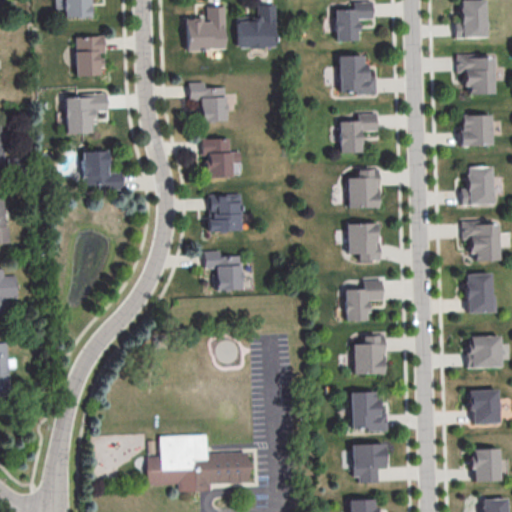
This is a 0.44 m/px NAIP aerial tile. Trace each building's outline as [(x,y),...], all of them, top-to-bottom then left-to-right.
[(60,0),(93,0),(94,9),(87,9),(87,18),(61,19),(60,0)] [(457,0),(482,0),(483,38),(451,39),(451,21),(457,21),(456,8),(457,8),(457,0)] [(349,1),(369,1),(370,21),(356,22),(356,33),(353,33),(353,42),(331,43),(330,11),(350,10),(349,1)] [(232,17),(234,50),(271,48),(271,35),(274,35),(273,4),(254,5),(255,20),(251,20),(250,16),(232,17)] [(181,19),(183,52),(221,50),(220,37),(223,36),(222,6),(203,7),(204,22),(200,22),(200,18),(181,19)] [(73,36),(74,75),(100,74),(99,54),(102,54),(101,35),(73,36)] [(452,55),(472,54),(472,58),(489,57),(489,94),(465,95),(464,87),(459,87),(459,73),(453,73),(452,55)] [(352,95),(372,95),(372,76),(364,76),(364,63),(359,63),(358,56),(335,57),(336,93),(352,92),(352,95)] [(185,83),(201,82),(202,88),(222,87),(223,122),(197,123),(196,100),(186,101),(185,83)] [(61,99),(74,98),(74,94),(103,93),(104,112),(94,112),(94,124),(88,124),(88,133),(62,134),(61,99)] [(353,114),(373,114),(374,133),(359,133),(360,144),(357,144),(357,153),(335,154),(334,122),(354,121),(353,114)] [(487,115),(488,147),(455,148),(455,130),(457,130),(457,115),(487,115)] [(193,138),(209,138),(209,143),(229,142),(231,177),(204,178),(203,156),(194,156),(193,138)] [(80,187),(93,187),(93,191),(119,190),(119,172),(104,173),(104,152),(79,153),(80,187)] [(463,168),(488,167),(489,205),(457,206),(456,188),(462,188),(462,176),(463,175),(463,168)] [(343,178),(344,208),(373,207),(373,194),(376,194),(375,169),(354,170),(354,178),(343,178)] [(0,194),(2,194),(4,226),(7,226),(8,243),(0,243),(0,194)] [(205,196),(237,194),(238,215),(236,215),(236,231),(204,232),(204,220),(208,220),(208,213),(206,213),(205,196)] [(457,222),(478,221),(478,225),(494,225),(495,261),(471,262),(470,254),(465,254),(465,240),(458,240),(457,222)] [(344,255),(343,225),(372,224),(372,237),(375,237),(376,262),(355,262),(355,254),(344,255)] [(202,251),(217,251),(218,256),(238,255),(239,290),(213,291),(212,269),(202,269),(202,251)] [(0,269),(2,269),(2,276),(15,275),(16,297),(4,298),(4,300),(7,300),(8,315),(0,315),(0,269)] [(462,275),(486,274),(487,292),(492,292),(493,312),(464,314),(463,299),(461,299),(460,282),(462,282),(462,275)] [(359,280),(379,280),(379,300),(365,301),(366,312),(363,312),(363,321),(341,322),(340,290),(359,289),(359,280)] [(349,345),(350,375),(379,374),(378,361),(382,361),(381,336),(359,337),(360,345),(349,345)] [(466,338),(496,337),(497,368),(464,369),(463,346),(467,345),(466,338)] [(0,342),(6,342),(10,396),(0,396),(0,342)] [(464,391),(494,390),(496,424),(470,425),(469,411),(465,411),(464,391)] [(364,432),(385,431),(384,413),(376,413),(376,400),(371,400),(371,393),(347,393),(348,430),(364,429),(364,432)] [(146,483),(145,453),(158,453),(157,434),(204,433),(205,452),(245,451),(249,465),(246,480),(207,481),(207,488),(175,489),(175,482),(146,483)] [(147,439),(154,438),(155,451),(148,452),(147,439)] [(348,446),(381,444),(382,468),(375,468),(376,483),(356,483),(356,477),(349,477),(348,446)] [(469,450),(495,449),(496,483),(471,483),(470,469),(466,469),(466,458),(469,457),(469,450)] [(479,500),(504,499),(504,511),(478,511),(478,508),(479,507),(479,500)] [(346,501),(346,511),(375,511),(375,508),(371,508),(371,500),(346,501)]
